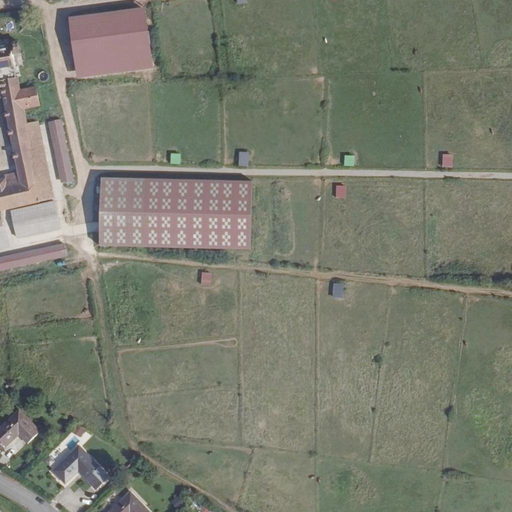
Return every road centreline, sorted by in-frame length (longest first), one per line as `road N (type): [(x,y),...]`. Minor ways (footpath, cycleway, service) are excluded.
road 1 (track): [(42,0),(91,250),(511,295)]
road 2 (track): [(511,176),(76,170)]
